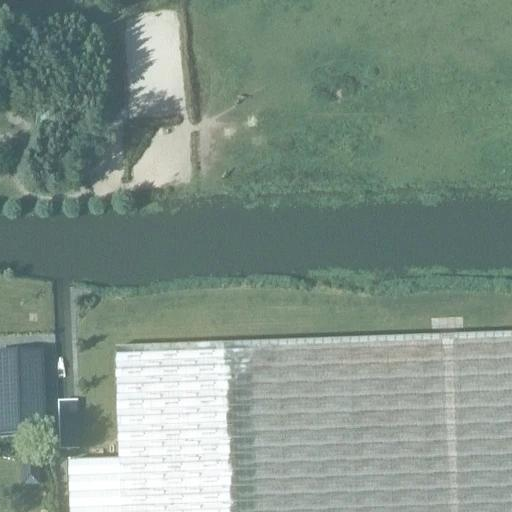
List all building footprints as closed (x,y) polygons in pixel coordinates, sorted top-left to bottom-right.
[(511,511),(511,336),(114,350),(118,463),(119,511),(511,511)] [(42,353),(0,354),(0,436),(45,435),(42,353)] [(75,404),(59,404),(61,450),(78,449),(77,404),(75,404)] [(119,511),(118,463),(68,464),(68,511),(119,511)] [(27,467),(26,486),(41,486),(42,468),(27,467)]
